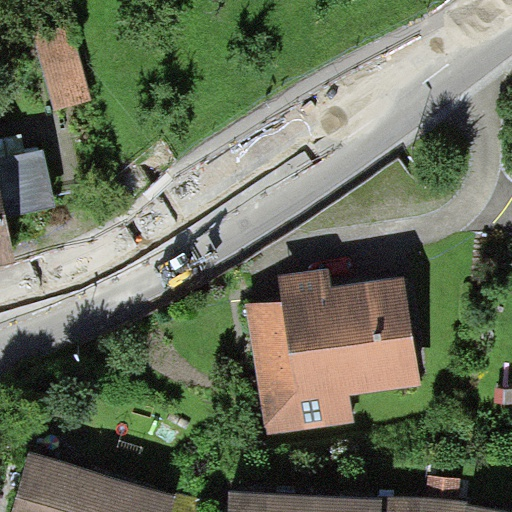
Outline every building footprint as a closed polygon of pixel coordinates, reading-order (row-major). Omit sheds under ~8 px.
[(72,15),(39,22),(56,100),(89,93),(72,15)] [(0,243),(19,240),(10,202),(55,192),(42,132),(0,140),(0,243)] [(404,257),(332,269),(329,252),(279,260),(283,283),(248,289),(270,425),(356,412),(350,380),(421,368),(404,257)] [(177,479),(30,435),(6,511),(166,511),(175,487),(177,479)] [(383,477),(230,472),(228,511),(381,511),(382,484),(383,477)] [(461,511),(466,491),(425,486),(382,484),(381,511),(461,511)] [(511,511),(511,492),(467,484),(466,491),(461,511),(511,511)] [(208,511),(213,499),(175,487),(166,511),(208,511)]
